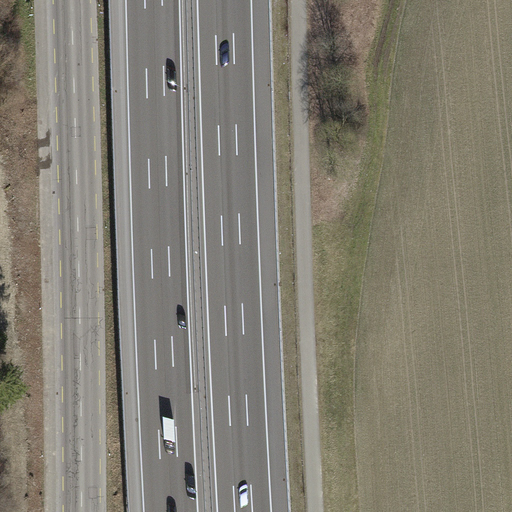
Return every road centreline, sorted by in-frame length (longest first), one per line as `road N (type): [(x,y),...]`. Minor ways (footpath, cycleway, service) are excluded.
road 1 (motorway): [(245,511),(225,0)]
road 2 (motorway): [(153,0),(171,511)]
road 3 (track): [(300,0),(317,511)]
road 4 (primary): [(82,511),(72,0)]
